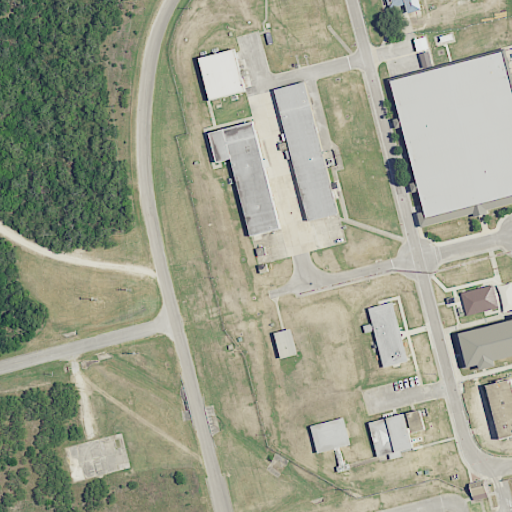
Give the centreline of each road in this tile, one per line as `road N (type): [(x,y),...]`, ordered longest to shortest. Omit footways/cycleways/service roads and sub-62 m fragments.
road 1 (residential): [(224,511),(146,184),(153,59),(174,0)]
road 2 (residential): [(417,257),(469,449),(494,471),(506,511)]
road 3 (residential): [(353,0),(417,257)]
road 4 (residential): [(0,368),(177,323)]
road 5 (track): [(164,273),(71,259),(0,231)]
